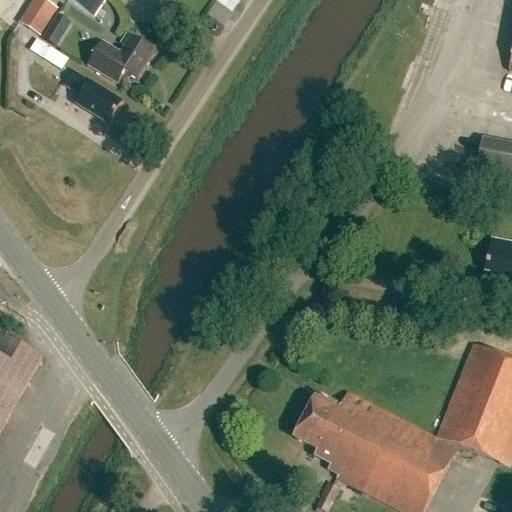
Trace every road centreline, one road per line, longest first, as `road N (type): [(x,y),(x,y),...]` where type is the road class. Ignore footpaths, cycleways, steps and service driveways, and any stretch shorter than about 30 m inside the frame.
road 1 (unclassified): [(53,308),(261,0)]
road 2 (primary): [(207,511),(53,308)]
